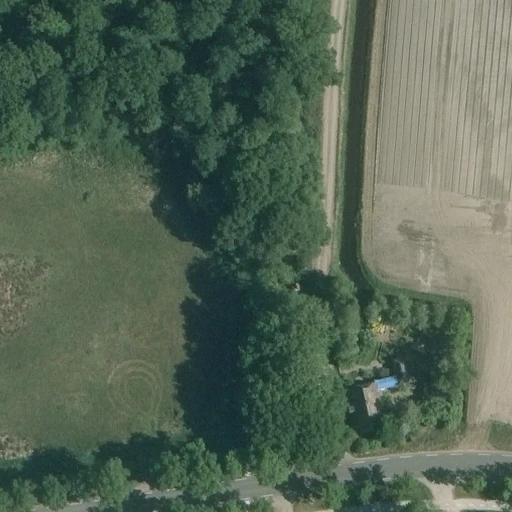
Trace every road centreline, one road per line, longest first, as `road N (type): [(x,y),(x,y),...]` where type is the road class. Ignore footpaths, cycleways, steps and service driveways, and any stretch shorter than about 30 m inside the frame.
road 1 (track): [(341,476),(321,288),(337,0)]
road 2 (secondary): [(511,466),(392,469),(100,511)]
